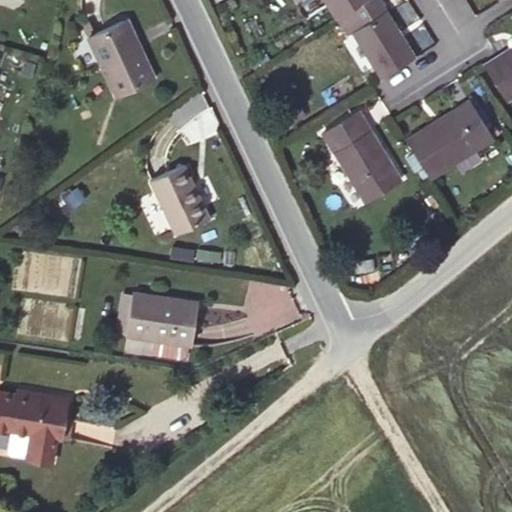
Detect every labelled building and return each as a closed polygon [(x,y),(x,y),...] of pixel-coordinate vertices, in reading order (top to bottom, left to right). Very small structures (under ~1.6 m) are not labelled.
[(323,0),(336,18),(348,10),(363,0),(323,0)] [(363,0),(348,10),(358,28),(352,32),(380,78),(416,56),(380,0),(363,0)] [(121,1),(87,17),(116,73),(156,53),(143,25),(135,28),(121,1)] [(510,48),(485,64),(507,100),(511,96),(511,37),(508,40),(507,43),(510,48)] [(405,139),(430,178),(493,138),(469,99),(405,139)] [(359,111),(322,133),(364,201),(401,178),(359,111)] [(188,146),(157,162),(184,214),(214,200),(188,146)] [(133,316),(141,274),(133,272),(125,315),(133,316)] [(172,278),(141,273),(141,274),(133,316),(133,317),(160,322),(194,327),(196,328),(204,293),(170,286),(172,278)] [(205,284),(172,278),(170,286),(204,293),(205,284)] [(194,327),(160,322),(158,336),(187,341),(192,338),(194,327)] [(22,382),(76,391),(77,383),(22,374),(22,382)] [(71,426),(76,391),(22,382),(6,380),(0,415),(41,422),(37,446),(62,450),(66,425),(71,426)]
